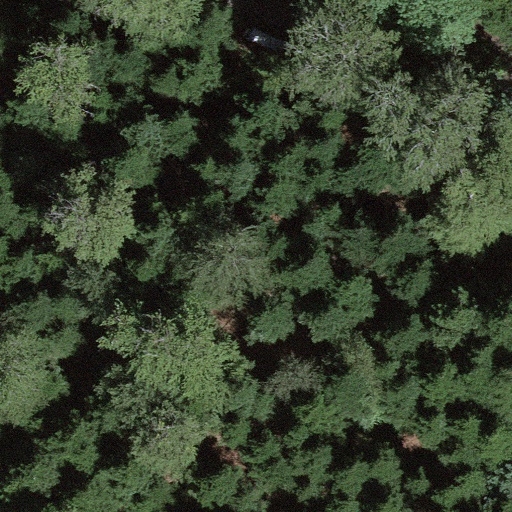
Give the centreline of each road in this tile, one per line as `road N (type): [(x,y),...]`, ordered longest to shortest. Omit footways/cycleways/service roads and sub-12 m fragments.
road 1 (track): [(511,106),(265,0)]
road 2 (track): [(440,0),(511,101)]
